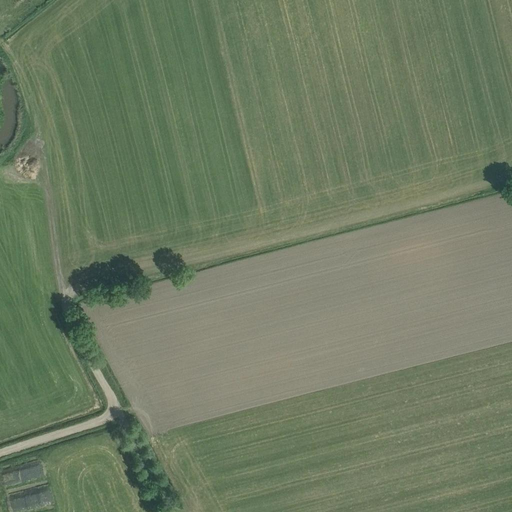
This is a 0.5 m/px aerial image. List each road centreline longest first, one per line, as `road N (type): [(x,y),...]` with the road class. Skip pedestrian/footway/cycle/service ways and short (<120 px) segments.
road 1 (track): [(171,511),(67,320),(71,291),(498,187)]
road 2 (track): [(116,413),(0,453)]
